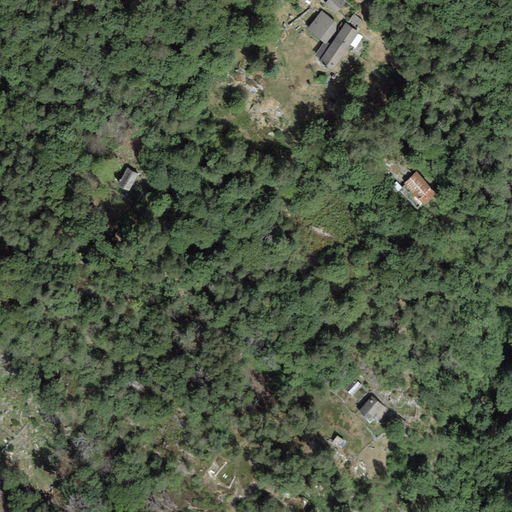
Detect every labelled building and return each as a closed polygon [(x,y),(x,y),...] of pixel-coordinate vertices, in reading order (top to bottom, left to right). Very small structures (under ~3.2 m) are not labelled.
[(343,0),(327,0),(324,4),(336,14),(346,2),(343,0)] [(336,23),(321,11),(307,29),(323,42),(325,44),(327,42),(336,32),(336,23)] [(362,21),(353,14),(349,19),(358,26),(362,21)] [(359,33),(346,24),(331,45),(320,59),(320,60),(333,69),(359,33)] [(315,56),(320,59),(331,45),(327,42),(325,44),(323,42),(315,56)] [(204,55),(195,55),(195,64),(204,64),(204,55)] [(138,175),(126,168),(117,186),(129,192),(138,175)] [(436,193),(416,172),(404,183),(424,205),(436,193)] [(362,386),(354,378),(344,390),(352,397),(362,386)] [(383,405),(372,396),(358,412),(369,421),(375,415),(383,421),(391,411),(383,405)]
